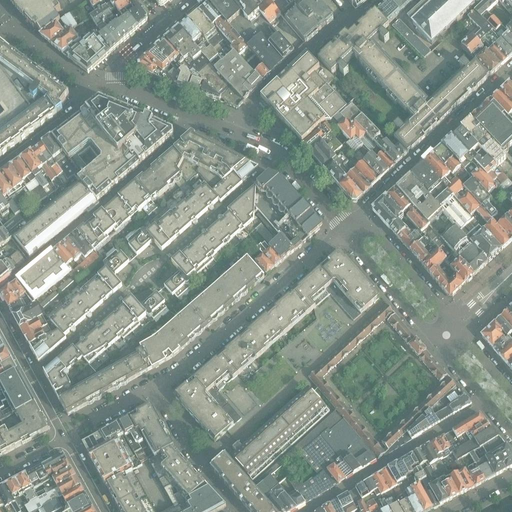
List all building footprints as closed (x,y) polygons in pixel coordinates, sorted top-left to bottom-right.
[(8,0),(10,2),(10,3),(12,6),(35,31),(38,29),(41,34),(60,22),(56,16),(61,12),(51,0),(50,0),(50,1),(49,0),(8,0)] [(90,18),(119,0),(89,0),(88,1),(89,3),(80,9),(88,20),(90,18)] [(98,30),(104,26),(109,22),(114,19),(109,13),(114,11),(113,10),(115,9),(120,15),(126,11),(137,4),(134,0),(119,0),(90,18),(98,30)] [(153,0),(154,1),(154,2),(155,1),(158,6),(158,7),(159,7),(159,8),(160,8),(162,8),(163,8),(164,7),(169,3),(172,0),(153,0)] [(236,18),(221,0),(214,0),(213,1),(210,4),(210,3),(209,4),(228,27),(235,21),(234,20),(236,18)] [(269,26),(248,0),(221,0),(236,18),(234,20),(235,21),(236,23),(243,31),(237,36),(249,49),(254,44),(251,41),(269,26)] [(280,15),(272,6),(267,2),(261,7),(256,1),(257,0),(248,0),(269,26),(272,29),(289,49),(300,39),(280,15)] [(333,20),(315,0),(296,0),(291,5),(289,7),(280,15),(300,39),(305,45),(333,20)] [(367,0),(346,0),(354,10),(367,0)] [(410,4),(406,0),(388,0),(388,1),(400,14),(410,4)] [(431,45),(473,7),(467,0),(428,0),(407,19),(431,45)] [(511,36),(506,31),(492,17),(502,7),(498,2),(496,0),(487,0),(475,12),(511,50),(511,36)] [(511,1),(511,0),(499,0),(498,2),(502,7),(507,12),(511,17),(511,16),(511,8),(508,5),(511,1)] [(400,14),(388,1),(375,12),(388,25),(393,21),(393,20),(400,14)] [(147,19),(143,12),(137,4),(126,11),(140,29),(147,23),(147,19)] [(249,49),(237,36),(228,27),(209,4),(199,13),(217,35),(230,50),(234,53),(254,75),(264,67),(249,49)] [(52,46),(77,28),(77,27),(73,20),(74,20),(80,16),(76,11),(69,16),(70,16),(60,22),(41,34),(41,35),(40,36),(40,37),(51,46),(51,45),(52,46)] [(140,29),(126,11),(120,15),(123,20),(119,24),(130,37),(140,29)] [(400,73),(374,45),(380,39),(384,44),(389,40),(384,35),(382,33),(388,27),(387,26),(388,25),(375,12),(372,15),(371,15),(348,37),(346,34),(320,58),(321,58),(317,61),(335,80),(336,80),(332,75),(337,70),(339,72),(343,77),(348,72),(344,68),(354,57),(360,63),(359,64),(383,89),(400,73)] [(511,56),(511,50),(475,12),(467,19),(478,30),(471,36),(472,37),(461,47),(471,58),(478,51),(480,53),(483,49),(479,44),(485,38),(494,47),(508,61),(511,56)] [(217,35),(199,13),(194,17),(189,21),(208,43),(217,35)] [(223,63),(207,44),(208,43),(189,21),(182,27),(180,29),(196,47),(210,63),(216,69),(223,63)] [(430,52),(399,21),(398,22),(398,21),(391,27),(424,59),(430,53),(429,53),(430,52)] [(130,37),(119,24),(118,23),(113,27),(109,22),(104,26),(120,46),(130,37)] [(120,46),(104,26),(98,30),(102,35),(97,39),(111,54),(120,46)] [(294,54),(289,49),(272,29),(269,26),(251,41),(254,44),(249,49),(264,67),(271,75),(284,63),(294,54)] [(83,46),(80,42),(86,38),(77,28),(52,46),(62,54),(68,59),(83,46)] [(210,63),(196,47),(180,29),(170,38),(166,41),(189,65),(196,73),(197,74),(210,63)] [(111,54),(97,39),(92,33),(86,38),(80,42),(83,46),(99,64),(111,54)] [(485,38),(481,43),(483,45),(485,44),(489,49),(486,52),(488,53),(501,67),(508,61),(494,47),(485,38)] [(178,74),(189,65),(166,41),(157,49),(155,51),(178,74)] [(71,100),(69,97),(12,56),(2,48),(0,45),(0,158),(63,111),(61,110),(60,109),(62,107),(71,100)] [(99,64),(83,46),(68,59),(88,74),(99,64)] [(190,93),(196,73),(189,65),(178,74),(155,51),(145,60),(158,71),(174,85),(173,86),(190,93)] [(501,67),(488,53),(486,52),(475,62),(476,63),(489,77),(490,77),(501,67)] [(250,96),(271,75),(264,67),(254,75),(234,53),(223,63),(216,69),(210,63),(197,74),(204,82),(224,105),(224,104),(237,109),(245,102),(244,102),(250,96),(250,97),(250,96)] [(346,108),(327,87),(335,80),(317,61),(316,60),(315,61),(313,63),(306,55),(260,99),(267,106),(267,107),(303,146),(325,126),(331,134),(337,129),(343,124),(336,118),(346,108)] [(158,71),(145,60),(138,65),(139,67),(139,69),(153,77),(158,71)] [(411,152),(452,112),(487,80),(486,79),(489,77),(476,63),(470,68),(468,66),(463,62),(459,66),(463,71),(428,103),(400,73),(383,89),(407,113),(412,119),(403,128),(398,123),(393,128),(398,132),(400,134),(394,140),(399,146),(408,154),(410,151),(411,152)] [(174,85),(158,71),(153,77),(152,77),(161,82),(173,86),(174,85)] [(200,96),(204,82),(197,74),(196,73),(190,93),(200,96)] [(224,105),(204,82),(200,96),(224,105)] [(511,86),(509,83),(491,101),(511,123),(511,86)] [(97,203),(156,152),(167,142),(174,137),(173,132),(154,123),(99,101),(61,130),(51,138),(58,147),(78,174),(74,177),(80,184),(97,203)] [(511,123),(491,101),(470,120),(502,155),(511,145),(511,123)] [(394,151),(380,136),(361,117),(352,107),(350,105),(346,108),(336,118),(343,124),(337,129),(348,141),(352,145),(357,140),(388,173),(408,154),(399,146),(394,151)] [(502,155),(470,120),(460,129),(497,168),(507,159),(502,155)] [(310,155),(330,136),(331,134),(325,126),(303,146),(310,155)] [(460,129),(451,138),(496,188),(497,189),(507,180),(502,174),(495,179),(491,174),(497,168),(460,129)] [(195,154),(202,141),(191,136),(185,141),(195,154)] [(338,154),(343,150),(341,148),(330,136),(310,155),(318,163),(325,171),(333,164),(338,160),(336,157),(338,154)] [(78,174),(58,147),(51,138),(42,145),(62,174),(67,181),(74,177),(78,174)] [(496,188),(451,138),(442,146),(487,196),(496,188)] [(388,173),(357,140),(352,145),(348,141),(341,148),(343,150),(338,154),(371,189),(388,173)] [(197,170),(198,166),(191,163),(196,154),(195,154),(185,141),(159,164),(173,182),(180,176),(187,185),(193,179),(195,181),(200,177),(213,192),(224,183),(220,178),(211,173),(209,176),(204,173),(197,170)] [(204,173),(213,155),(216,148),(202,141),(195,154),(196,154),(191,163),(198,166),(197,170),(204,173)] [(62,174),(42,145),(36,149),(56,178),(62,174)] [(487,196),(442,146),(433,155),(469,195),(482,210),(488,205),(491,201),(487,196)] [(220,178),(231,156),(216,148),(213,155),(204,173),(209,176),(211,173),(220,178)] [(56,178),(36,149),(31,152),(42,169),(45,173),(45,174),(51,182),(56,178)] [(48,185),(38,172),(42,169),(31,152),(21,160),(47,198),(48,198),(53,194),(48,187),(49,187),(47,186),(48,185)] [(371,189),(338,154),(336,157),(338,160),(333,164),(348,181),(363,197),(371,189)] [(469,195),(433,155),(424,163),(459,204),(469,195)] [(224,183),(234,174),(246,164),(231,156),(220,178),(224,183)] [(47,198),(21,160),(11,167),(37,205),(47,198)] [(459,204),(424,163),(409,177),(441,212),(456,229),(465,239),(480,227),(471,217),(459,204)] [(173,182),(159,164),(135,184),(150,202),(157,196),(159,198),(169,189),(167,188),(173,182)] [(242,184),(258,170),(246,164),(234,174),(242,184)] [(348,181),(333,164),(325,171),(340,189),(348,181)] [(37,205),(11,167),(1,174),(13,193),(18,189),(25,199),(33,208),(37,205)] [(8,197),(13,193),(1,174),(0,175),(0,195),(3,200),(3,201),(5,204),(10,210),(15,217),(18,215),(20,213),(12,203),(8,197)] [(220,203),(233,193),(242,184),(234,174),(224,183),(213,192),(212,193),(218,201),(220,203)] [(316,221),(309,213),(308,214),(304,212),(305,210),(304,208),(304,207),(285,186),(283,184),(283,183),(281,183),(279,183),(279,182),(279,181),(269,175),(256,187),(254,209),(254,214),(257,212),(258,214),(256,216),(266,227),(277,240),(277,241),(290,256),(321,229),(315,222),(316,221)] [(441,212),(409,177),(395,190),(428,225),(441,212)] [(507,180),(497,189),(501,194),(504,197),(510,203),(510,202),(511,204),(511,192),(511,194),(509,192),(508,190),(511,186),(511,184),(511,185),(507,180)] [(363,197),(348,181),(340,189),(352,203),(356,203),(363,197)] [(28,256),(84,210),(87,208),(89,210),(97,203),(80,184),(28,226),(24,222),(10,234),(13,238),(28,256)] [(150,202),(135,184),(118,199),(134,217),(142,210),(148,216),(157,209),(150,202)] [(218,201),(212,193),(206,187),(203,190),(201,189),(196,193),(210,209),(218,201)] [(256,187),(255,187),(244,197),(254,209),(256,187)] [(395,190),(386,199),(402,216),(406,211),(410,215),(408,216),(407,218),(419,232),(419,231),(426,238),(427,237),(438,250),(445,244),(443,242),(441,240),(429,226),(428,225),(395,190)] [(210,209),(196,193),(188,200),(202,215),(210,209)] [(10,210),(5,204),(3,201),(3,200),(0,195),(0,216),(3,219),(9,215),(7,212),(10,210)] [(511,242),(482,210),(469,195),(459,204),(471,217),(476,212),(489,226),(483,231),(501,251),(511,242)] [(254,221),(254,214),(254,209),(244,197),(230,209),(227,211),(229,214),(242,228),(243,230),(254,221)] [(134,217),(118,199),(102,212),(102,213),(108,219),(106,221),(105,222),(105,223),(106,224),(107,224),(108,225),(113,231),(115,233),(134,217)] [(402,216),(386,199),(372,211),(390,231),(400,221),(398,219),(402,216)] [(202,215),(188,200),(180,207),(194,222),(202,215)] [(511,241),(511,222),(507,217),(500,224),(494,218),(497,216),(488,205),(482,210),(511,242),(511,241)] [(194,222),(180,207),(172,214),(186,230),(194,222)] [(186,230),(172,214),(170,211),(153,226),(155,228),(170,244),(186,230)] [(106,221),(108,219),(102,213),(102,212),(93,220),(94,220),(93,221),(107,237),(113,231),(108,225),(107,224),(106,224),(105,223),(105,222),(106,221)] [(242,228),(229,214),(221,221),(235,237),(240,232),(239,231),(242,228)] [(15,217),(12,220),(16,226),(19,223),(23,221),(18,215),(15,217)] [(94,252),(109,239),(107,237),(93,221),(85,228),(83,227),(76,232),(93,252),(94,252)] [(235,237),(221,221),(213,228),(226,242),(229,239),(231,241),(235,237)] [(408,231),(403,224),(400,221),(390,231),(398,240),(408,231)] [(483,231),(480,227),(465,239),(487,264),(499,253),(501,251),(483,231)] [(170,244),(155,228),(147,235),(145,233),(143,232),(142,233),(137,228),(126,238),(124,239),(130,246),(129,247),(137,256),(151,244),(152,244),(153,244),(154,244),(162,252),(170,245),(170,244)] [(226,242),(213,228),(205,235),(219,251),(224,247),(222,245),(226,242)] [(12,240),(7,234),(4,229),(0,231),(0,249),(4,246),(12,240)] [(456,229),(443,242),(445,244),(453,254),(474,277),(487,264),(465,239),(456,229)] [(410,253),(426,238),(419,231),(419,232),(413,237),(408,231),(398,240),(410,253)] [(93,252),(76,232),(68,240),(82,257),(85,260),(93,252)] [(219,251),(205,235),(197,242),(210,256),(213,253),(214,255),(219,251)] [(430,257),(438,250),(427,237),(426,238),(410,253),(422,267),(431,258),(430,257)] [(82,257),(68,240),(61,246),(73,261),(74,263),(82,257)] [(290,256),(277,241),(269,248),(271,250),(270,250),(282,263),(290,256)] [(214,261),(210,256),(197,242),(181,257),(195,273),(197,275),(214,261)] [(282,263),(270,250),(264,243),(257,250),(263,257),(263,256),(275,269),(282,263)] [(442,265),(453,254),(445,244),(438,250),(430,257),(431,258),(422,267),(430,277),(442,265)] [(73,261),(61,246),(53,252),(68,271),(71,274),(74,272),(68,266),(73,261)] [(115,276),(127,265),(129,263),(121,254),(119,255),(113,249),(100,260),(101,261),(105,266),(104,267),(104,268),(104,269),(106,271),(98,278),(112,294),(113,295),(122,288),(114,279),(115,278),(115,277),(115,276)] [(0,267),(16,254),(14,252),(6,259),(4,256),(1,258),(0,256),(0,267)] [(68,271),(53,252),(36,266),(51,285),(68,271)] [(380,298),(351,264),(340,252),(305,282),(318,297),(311,302),(316,308),(330,295),(353,322),(379,299),(380,298)] [(0,282),(25,262),(17,253),(16,254),(0,267),(0,282)] [(474,277),(453,254),(442,265),(447,271),(449,269),(464,286),(474,277)] [(92,269),(101,261),(100,260),(96,255),(86,262),(87,263),(92,269)] [(187,281),(195,273),(181,257),(180,256),(171,263),(179,272),(178,272),(178,274),(179,275),(166,286),(164,288),(172,297),(174,295),(180,302),(180,303),(193,291),(189,286),(189,284),(189,282),(187,281)] [(263,256),(263,257),(255,263),(266,277),(275,269),(263,256)] [(173,358),(180,352),(189,344),(189,343),(196,337),(201,332),(202,333),(212,324),(212,323),(224,312),(225,313),(235,304),(234,303),(247,292),(248,293),(258,284),(257,284),(263,278),(263,279),(264,278),(247,259),(195,305),(190,309),(185,313),(179,318),(157,338),(151,333),(131,344),(131,345),(127,348),(106,368),(96,373),(77,384),(70,388),(56,395),(63,409),(65,413),(71,414),(172,358),(173,358)] [(464,286),(449,269),(447,271),(442,265),(430,277),(448,297),(452,297),(464,286)] [(51,285),(36,266),(19,280),(34,299),(51,285)] [(86,275),(80,269),(79,267),(74,272),(71,274),(73,276),(78,282),(86,275)] [(67,287),(74,281),(76,283),(78,282),(73,276),(64,284),(67,287)] [(112,294),(98,278),(97,276),(80,291),(82,293),(96,309),(112,294)] [(19,280),(16,283),(25,294),(28,299),(31,304),(34,301),(33,300),(34,299),(19,280)] [(311,302),(318,297),(305,282),(283,302),(298,319),(302,315),(304,318),(311,312),(316,308),(311,302)] [(25,294),(16,283),(10,287),(15,295),(21,303),(24,302),(23,301),(20,297),(25,294)] [(61,293),(67,287),(64,284),(58,289),(61,293)] [(15,295),(10,287),(0,294),(4,302),(15,295)] [(51,302),(58,296),(55,292),(49,298),(51,302)] [(96,309),(82,293),(74,300),(88,316),(96,309)] [(169,312),(163,305),(165,303),(157,294),(142,307),(141,307),(140,306),(139,307),(131,298),(123,306),(124,307),(138,324),(147,317),(148,318),(149,319),(151,318),(154,321),(156,324),(169,312)] [(21,303),(15,295),(4,302),(9,310),(21,303)] [(43,309),(51,302),(49,298),(40,306),(43,309)] [(88,316),(74,300),(66,307),(80,323),(88,316)] [(27,308),(24,302),(21,303),(9,310),(13,318),(33,306),(31,304),(28,306),(29,307),(27,308)] [(298,319),(283,302),(259,323),(274,340),(281,334),(283,336),(291,329),(294,333),(296,331),(292,328),(293,327),(291,325),(298,319)] [(393,313),(386,305),(382,309),(389,317),(393,313)] [(42,318),(36,306),(33,307),(33,306),(13,318),(20,330),(42,318)] [(80,323),(66,307),(58,314),(72,330),(80,323)] [(138,324),(124,307),(107,321),(121,337),(123,340),(140,325),(138,324)] [(389,317),(382,309),(375,316),(381,324),(389,317)] [(507,311),(501,318),(511,330),(511,317),(507,311)] [(72,330),(58,314),(53,319),(50,322),(64,337),(72,330)] [(401,322),(400,321),(395,315),(387,322),(393,329),(401,322)] [(381,324),(375,316),(368,322),(375,330),(381,324)] [(47,327),(45,324),(42,319),(42,318),(20,330),(25,340),(47,327)] [(511,330),(501,318),(495,323),(505,335),(511,343),(511,330)] [(121,337),(107,321),(99,329),(113,344),(118,340),(121,337)] [(64,337),(50,322),(49,322),(45,324),(47,327),(52,335),(48,337),(57,347),(66,340),(64,337)] [(375,330),(368,322),(360,330),(367,337),(375,330)] [(407,330),(401,322),(393,329),(399,337),(407,330)] [(255,360),(265,351),(264,349),(274,340),(259,323),(232,346),(234,348),(247,364),(254,358),(255,360)] [(505,335),(495,323),(491,326),(481,336),(491,347),(505,335)] [(29,347),(48,337),(52,335),(47,327),(25,340),(26,341),(29,347)] [(113,344),(99,329),(91,336),(103,348),(105,351),(113,344)] [(367,337),(360,330),(353,336),(360,344),(367,337)] [(405,344),(413,336),(407,330),(399,337),(405,344)] [(498,356),(511,344),(511,343),(505,335),(491,347),(498,356)] [(103,348),(91,336),(83,343),(87,348),(97,359),(105,351),(103,348)] [(360,344),(353,336),(346,342),(353,351),(360,344)] [(421,345),(416,340),(413,336),(405,344),(410,349),(412,352),(417,348),(421,345)] [(57,347),(48,337),(29,347),(37,362),(39,362),(40,362),(57,347)] [(353,351),(346,342),(339,350),(346,358),(353,351)] [(97,359),(87,348),(83,343),(80,345),(75,350),(83,359),(89,366),(97,359)] [(511,344),(498,356),(507,367),(511,363),(511,344)] [(435,362),(428,354),(426,351),(422,347),(421,345),(417,348),(412,352),(414,354),(427,368),(435,362)] [(226,386),(243,371),(241,369),(247,364),(234,348),(232,346),(209,366),(226,386)] [(83,359),(75,350),(73,347),(57,362),(59,364),(67,373),(83,359)] [(0,366),(11,360),(5,350),(0,352),(0,366)] [(346,358),(339,350),(332,356),(339,364),(346,358)] [(339,364),(332,356),(325,363),(332,371),(339,364)] [(0,380),(17,371),(11,360),(0,366),(0,380)] [(77,384),(71,377),(67,373),(59,364),(57,362),(43,373),(56,395),(70,388),(77,384)] [(432,375),(440,368),(435,362),(427,368),(432,375)] [(332,371),(325,363),(317,369),(325,377),(332,371)] [(226,386),(209,366),(174,397),(214,443),(241,419),(218,393),(226,386)] [(447,376),(442,370),(440,368),(432,375),(439,383),(447,376)] [(322,380),(325,377),(317,369),(314,372),(308,378),(315,386),(322,380)] [(35,405),(17,371),(0,380),(0,423),(15,415),(35,405)] [(456,387),(454,384),(449,379),(442,386),(448,394),(456,387)] [(328,387),(322,380),(315,386),(321,393),(328,387)] [(448,394),(442,386),(435,393),(441,401),(448,394)] [(334,394),(328,387),(321,393),(327,401),(334,394)] [(462,410),(471,405),(456,387),(448,394),(441,401),(434,408),(430,411),(435,418),(439,424),(462,410)] [(248,477),(299,431),(325,407),(308,389),(306,391),(256,436),(242,449),(238,444),(232,449),(239,456),(234,460),(232,458),(231,458),(248,477)] [(441,401),(435,393),(428,399),(434,408),(441,401)] [(341,402),(334,394),(327,401),(334,409),(341,402)] [(434,408),(428,399),(422,405),(429,413),(430,411),(434,408)] [(340,416),(347,409),(341,402),(334,409),(340,416)] [(0,439),(8,453),(49,431),(35,405),(15,415),(15,416),(16,415),(23,428),(9,436),(6,430),(5,430),(0,433),(0,439)] [(429,413),(422,405),(415,412),(421,420),(422,419),(429,413)] [(174,448),(159,422),(151,406),(128,418),(137,435),(138,435),(142,442),(137,445),(140,450),(134,454),(135,456),(139,463),(147,459),(142,451),(146,448),(149,452),(151,451),(153,455),(155,458),(161,455),(173,449),(172,448),(174,448)] [(353,416),(347,409),(340,416),(344,420),(346,423),(353,416)] [(439,424),(435,418),(430,411),(429,413),(422,419),(430,429),(439,424)] [(335,412),(331,416),(338,424),(342,420),(335,412)] [(415,426),(421,420),(415,412),(408,418),(415,426)] [(464,436),(485,423),(479,415),(467,422),(444,436),(449,445),(451,443),(456,452),(469,444),(464,436)] [(331,416),(327,420),(333,428),(338,424),(331,416)] [(360,424),(353,416),(346,423),(353,431),(360,424)] [(142,442),(138,435),(137,435),(128,418),(117,425),(124,436),(134,454),(140,450),(137,445),(142,442)] [(415,426),(408,418),(401,425),(408,433),(415,426)] [(430,429),(422,419),(421,420),(415,426),(421,435),(430,429)] [(353,431),(346,423),(344,420),(343,421),(342,420),(338,424),(333,428),(329,431),(328,430),(324,433),(320,436),(321,436),(340,459),(342,461),(350,456),(356,463),(362,458),(369,466),(378,460),(371,452),(364,445),(359,438),(353,431)] [(327,420),(323,423),(328,430),(329,431),(333,428),(327,420)] [(323,423),(318,427),(324,433),(328,430),(323,423)] [(469,444),(491,430),(485,423),(464,436),(469,444)] [(366,431),(360,424),(353,431),(359,438),(366,431)] [(124,436),(117,425),(99,435),(105,445),(122,436),(122,437),(124,436)] [(401,439),(407,433),(408,433),(401,425),(395,431),(401,439)] [(421,435),(415,426),(408,433),(407,433),(412,440),(421,435)] [(318,427),(314,431),(319,437),(320,436),(324,433),(318,427)] [(469,456),(498,438),(491,430),(469,444),(456,452),(452,454),(457,462),(462,460),(466,457),(469,456)] [(314,431),(310,435),(315,440),(319,437),(314,431)] [(372,438),(366,431),(359,438),(364,445),(372,438)] [(401,439),(395,431),(388,437),(395,444),(401,439)] [(385,457),(412,440),(407,433),(401,439),(395,444),(385,454),(383,456),(385,457)] [(105,445),(99,435),(82,444),(88,455),(105,445)] [(310,435),(306,438),(311,444),(315,440),(310,435)] [(94,465),(127,446),(122,437),(122,436),(105,445),(88,455),(94,465)] [(346,480),(333,466),(340,459),(321,436),(299,454),(317,475),(303,486),(297,480),(291,485),(295,491),(304,505),(319,496),(346,480)] [(456,452),(451,443),(449,445),(444,436),(436,441),(446,458),(452,454),(456,452)] [(385,454),(395,444),(388,437),(381,444),(385,448),(383,451),(385,454)] [(306,438),(302,442),(306,447),(311,444),(306,438)] [(378,446),(372,438),(364,445),(371,452),(378,446)] [(488,457),(505,446),(498,438),(469,456),(475,465),(483,461),(480,456),(485,453),(488,457)] [(446,458),(436,441),(429,445),(438,462),(440,461),(446,458)] [(302,442),(298,446),(302,451),(306,447),(302,442)] [(438,462),(429,445),(421,450),(430,467),(434,474),(445,468),(440,461),(438,462)] [(140,466),(139,463),(135,456),(133,457),(127,446),(94,465),(105,486),(124,475),(140,466)] [(298,446),(294,449),(298,454),(302,451),(298,446)] [(383,451),(378,446),(371,452),(378,460),(383,456),(385,454),(383,451)] [(511,467),(511,455),(510,453),(505,446),(488,457),(485,459),(495,477),(511,467)] [(200,479),(185,463),(173,449),(161,455),(168,462),(161,468),(182,492),(178,494),(174,497),(178,505),(209,489),(200,479)] [(294,449),(290,453),(293,458),(298,454),(294,449)] [(430,467),(421,450),(413,455),(421,469),(422,472),(430,467)] [(421,469),(413,455),(397,464),(405,479),(421,469)] [(52,471),(67,463),(64,457),(63,456),(61,456),(42,467),(50,482),(56,478),(52,471)] [(274,511),(255,490),(256,490),(253,486),(225,456),(210,469),(249,511),(274,511)] [(362,470),(356,463),(350,456),(342,461),(354,475),(362,470)] [(369,466),(362,458),(356,463),(362,470),(369,466)] [(354,475),(342,461),(340,459),(333,466),(346,480),(354,475)] [(495,477),(485,459),(483,461),(475,465),(485,482),(495,477)] [(476,488),(466,470),(468,468),(462,460),(457,462),(455,463),(454,463),(450,466),(453,469),(457,466),(463,472),(457,475),(451,478),(445,468),(434,474),(449,502),(476,488)] [(56,478),(71,470),(67,463),(52,471),(56,478)] [(411,489),(405,479),(397,464),(388,470),(402,494),(411,489)] [(485,482),(475,465),(468,468),(466,470),(476,488),(485,482)] [(50,482),(42,467),(34,471),(42,486),(43,486),(50,482)] [(449,502),(434,474),(430,467),(422,472),(426,479),(418,484),(422,491),(429,487),(440,507),(449,502)] [(430,511),(433,511),(422,491),(418,484),(426,479),(422,472),(421,469),(405,479),(411,489),(422,511),(430,511)] [(28,505),(76,478),(71,470),(56,478),(50,482),(43,486),(45,490),(36,495),(33,491),(23,496),(24,498),(28,505)] [(402,494),(388,470),(380,474),(394,499),(396,497),(397,498),(402,494)] [(42,486),(34,471),(25,475),(33,491),(42,486)] [(394,499),(380,474),(372,479),(382,497),(385,503),(394,499)] [(33,491),(25,475),(15,481),(23,496),(33,491)] [(144,511),(124,475),(105,486),(119,511),(144,511)] [(287,496),(279,486),(279,487),(271,476),(268,479),(264,482),(262,485),(273,498),(275,497),(287,511),(291,511),(297,509),(287,496)] [(20,511),(33,511),(61,496),(62,498),(81,488),(81,487),(76,478),(28,505),(24,507),(19,510),(20,511)] [(382,497),(372,479),(364,484),(374,502),(382,497)] [(24,498),(23,496),(15,481),(6,486),(19,510),(24,507),(19,498),(20,497),(21,499),(24,498)] [(374,502),(364,484),(356,489),(368,511),(376,511),(379,511),(374,502)] [(287,511),(275,497),(273,498),(262,485),(260,486),(256,490),(255,490),(274,511),(287,511)] [(20,511),(19,510),(6,486),(0,488),(0,500),(6,511),(20,511)] [(440,507),(429,487),(422,491),(433,511),(440,507)] [(57,511),(67,507),(86,496),(81,488),(62,498),(39,511),(57,511)] [(217,511),(226,507),(209,489),(178,505),(166,511),(217,511)] [(368,511),(356,489),(349,493),(359,510),(360,511),(368,511)] [(422,511),(411,489),(402,494),(397,498),(397,499),(396,500),(396,501),(398,505),(397,505),(400,511),(422,511)] [(304,505),(295,491),(287,496),(297,509),(304,505)] [(355,511),(359,510),(349,493),(337,500),(344,511),(355,511)] [(94,511),(86,496),(67,507),(69,511),(94,511)] [(400,511),(397,505),(395,506),(393,503),(395,501),(394,499),(385,503),(390,511),(400,511)] [(344,511),(337,500),(330,504),(333,511),(344,511)] [(390,511),(385,503),(381,506),(383,508),(379,511),(390,511)]
